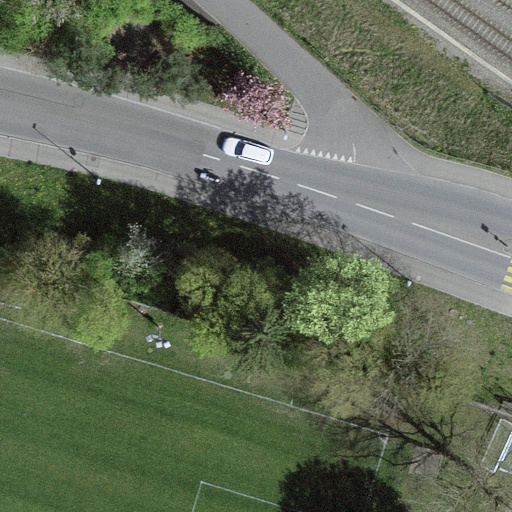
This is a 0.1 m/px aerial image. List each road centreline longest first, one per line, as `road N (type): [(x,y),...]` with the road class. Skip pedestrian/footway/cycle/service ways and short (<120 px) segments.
road 1 (tertiary): [(353,203),(0,99)]
road 2 (residential): [(221,0),(297,65),(345,124),(355,162),(353,203)]
road 3 (tertiary): [(511,248),(353,203)]
